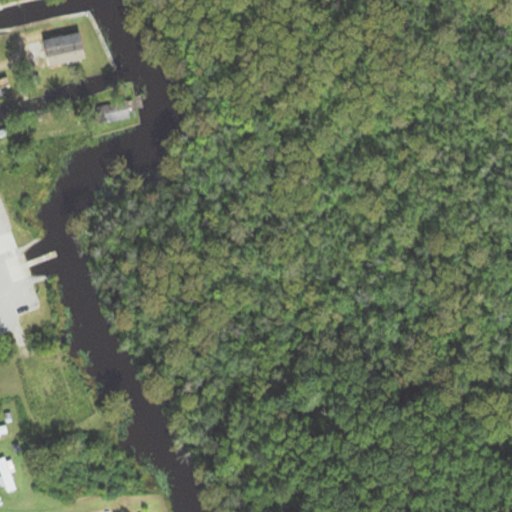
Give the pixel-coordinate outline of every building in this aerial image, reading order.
[(42,42),(48,69),(92,58),(86,32),(42,42)] [(0,97),(9,95),(5,81),(0,82),(0,97)] [(129,100),(97,108),(102,127),(134,120),(129,100)] [(0,125),(0,136),(8,136),(8,125),(0,125)] [(0,435),(10,434),(8,425),(0,426),(0,435)] [(0,459),(0,475),(7,494),(20,489),(8,456),(0,459)]
